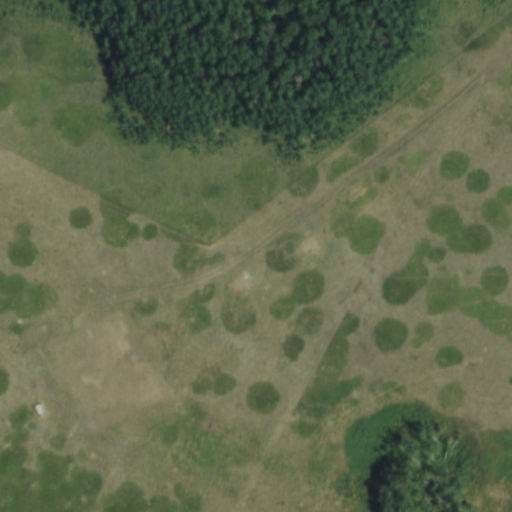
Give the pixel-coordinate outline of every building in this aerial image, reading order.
[(53,348),(65,374),(92,362),(80,336),(53,348)] [(68,376),(82,368),(93,387),(79,395),(68,376)] [(56,373),(61,369),(65,377),(60,380),(56,373)] [(103,392),(110,387),(116,397),(108,401),(103,392)] [(92,413),(99,409),(104,418),(97,422),(92,413)]
